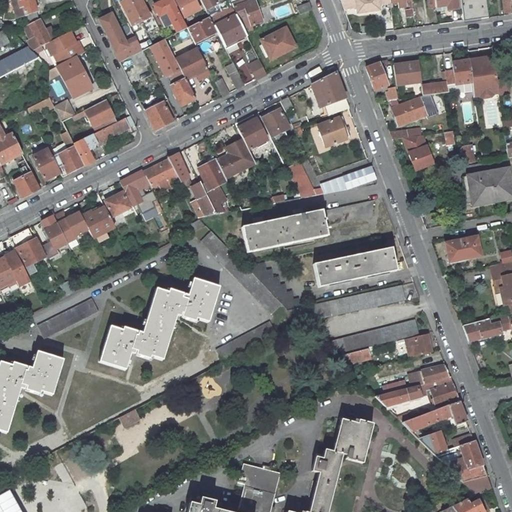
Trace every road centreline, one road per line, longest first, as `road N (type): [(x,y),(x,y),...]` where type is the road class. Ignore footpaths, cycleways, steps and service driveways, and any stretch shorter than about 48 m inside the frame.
road 1 (residential): [(344,55),(154,148)]
road 2 (residential): [(344,55),(414,238)]
road 3 (residential): [(154,148),(0,228)]
road 4 (residential): [(414,238),(476,400)]
road 5 (residential): [(511,29),(344,55)]
road 6 (residential): [(78,0),(154,148)]
